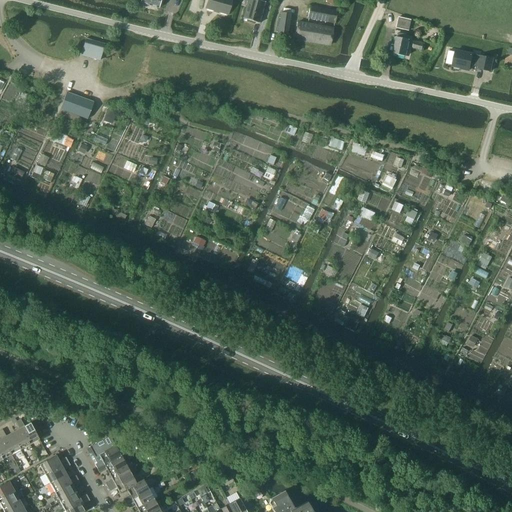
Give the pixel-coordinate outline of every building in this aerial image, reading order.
[(140,0),(140,3),(158,8),(160,0),(140,0)] [(207,0),(206,8),(228,15),(231,0),(207,0)] [(248,0),(243,18),(243,19),(259,23),(265,3),(265,2),(257,0),(248,0)] [(308,19),(334,23),(336,10),(310,6),(308,19)] [(277,36),(287,38),(291,14),(281,12),(277,36)] [(412,20),(399,17),(396,28),(409,31),(412,20)] [(295,39),(330,45),(333,28),(298,22),(295,39)] [(393,53),(406,56),(410,40),(404,38),(405,34),(398,33),(397,37),(393,53)] [(85,39),(81,55),(100,60),(105,44),(85,39)] [(424,44),(414,41),(412,48),(422,51),(424,44)] [(449,51),(446,63),(453,65),(452,66),(469,70),(470,65),(478,67),(478,69),(490,71),(493,59),(481,56),(480,56),(473,54),(456,50),(455,52),(449,51)] [(67,92),(60,109),(87,119),(94,102),(67,92)] [(29,105),(32,97),(21,93),(18,101),(29,105)] [(116,112),(108,109),(104,120),(111,123),(116,112)] [(144,117),(142,123),(148,125),(150,119),(144,117)] [(293,136),(296,129),(288,126),(285,132),(293,136)] [(64,145),(68,137),(57,132),(53,141),(64,145)] [(301,141),(309,144),(312,135),(305,132),(301,141)] [(341,150),(344,141),(332,137),(329,146),(341,150)] [(212,150),(218,152),(221,144),(214,142),(212,150)] [(365,156),(367,147),(354,143),(351,152),(365,156)] [(85,154),(88,148),(81,145),(78,151),(85,154)] [(383,161),(385,155),(373,150),(370,157),(383,161)] [(267,163),(272,165),(276,158),(270,156),(267,163)] [(397,159),(395,166),(401,167),(403,161),(397,159)] [(40,175),(43,168),(36,166),(33,173),(40,175)] [(21,180),(24,174),(12,167),(9,174),(21,180)] [(152,178),(154,173),(141,168),(139,173),(152,178)] [(268,168),(264,177),(270,180),(274,171),(268,168)] [(322,180),(327,183),(331,176),(325,174),(322,180)] [(164,175),(161,181),(167,184),(169,178),(164,175)] [(385,175),(382,181),(384,181),(382,184),(389,188),(391,185),(393,186),(396,179),(387,175),(385,175)] [(358,200),(366,203),(370,193),(362,190),(358,200)] [(508,204),(511,197),(502,193),(499,199),(508,204)] [(79,204),(85,207),(90,198),(84,195),(79,204)] [(280,198),(275,208),(280,211),(285,200),(280,198)] [(332,208),(338,211),(342,202),(337,199),(332,208)] [(205,209),(212,212),(215,205),(209,202),(205,209)] [(301,217),(309,220),(314,210),(307,206),(301,217)] [(113,208),(111,213),(124,219),(126,215),(113,208)] [(372,221),(375,214),(363,208),(360,216),(372,221)] [(318,216),(324,220),(328,213),(322,209),(318,216)] [(414,220),(417,213),(409,209),(406,216),(414,220)] [(145,225),(150,228),(154,220),(149,217),(145,225)] [(270,219),(265,230),(270,232),(275,222),(270,219)] [(317,233),(320,227),(314,224),(311,230),(317,233)] [(159,231),(156,236),(164,240),(166,235),(159,231)] [(290,240),(296,243),(301,235),(295,231),(290,240)] [(431,232),(428,238),(434,241),(437,235),(431,232)] [(396,234),(393,241),(401,245),(405,238),(396,234)] [(469,246),(472,240),(464,235),(461,242),(469,246)] [(344,247),(347,241),(340,238),(337,244),(344,247)] [(496,240),(493,248),(499,251),(502,243),(496,240)] [(186,252),(189,245),(182,242),(179,248),(186,252)] [(370,249),(367,255),(375,259),(378,253),(370,249)] [(480,261),(488,265),(492,257),(484,253),(480,261)] [(252,259),(247,270),(252,272),(257,262),(252,259)] [(323,275),(330,278),(335,269),(327,266),(323,275)] [(478,268),(475,273),(486,279),(489,274),(478,268)] [(449,277),(454,280),(457,274),(452,271),(449,277)] [(260,278),(258,283),(269,288),(271,283),(260,278)] [(324,312),(330,315),(334,307),(327,304),(324,312)] [(345,313),(340,310),(335,318),(341,321),(345,313)] [(389,324),(392,318),(386,316),(384,321),(389,324)] [(444,330),(449,333),(453,325),(448,322),(444,330)] [(449,343),(451,338),(442,334),(440,338),(449,343)] [(467,345),(473,348),(478,339),(471,336),(467,345)] [(20,419),(17,421),(29,445),(39,439),(30,423),(24,426),(20,419)] [(17,430),(11,433),(21,450),(29,445),(17,421),(13,423),(17,430)] [(2,429),(0,430),(0,434),(11,455),(21,450),(11,433),(6,436),(2,429)] [(0,455),(2,460),(11,455),(0,434),(0,455)] [(116,447),(110,436),(86,449),(92,459),(99,455),(100,458),(102,460),(95,464),(95,465),(96,466),(97,468),(125,453),(120,445),(116,447)] [(130,462),(125,453),(97,468),(99,472),(106,468),(109,474),(126,465),(130,462)] [(39,465),(45,474),(68,461),(66,457),(59,461),(56,455),(39,465)] [(45,474),(50,483),(66,474),(63,469),(70,465),(68,461),(45,474)] [(186,461),(180,466),(183,469),(189,464),(186,461)] [(105,483),(108,487),(131,474),(126,465),(109,474),(112,479),(105,483)] [(50,483),(55,492),(78,479),(76,475),(69,479),(66,474),(50,483)] [(120,493),(127,489),(126,489),(136,483),(131,474),(108,487),(110,491),(117,487),(120,493)] [(228,481),(225,476),(217,480),(221,485),(228,481)] [(55,492),(60,501),(76,492),(73,487),(80,483),(78,479),(55,492)] [(123,498),(125,502),(148,489),(143,479),(136,483),(126,489),(127,489),(129,494),(123,498)] [(0,498),(14,491),(9,481),(0,486),(0,498)] [(134,502),(137,508),(154,499),(157,497),(152,487),(148,489),(125,502),(127,506),(134,502)] [(311,511),(312,511),(306,501),(294,508),(284,490),(269,498),(270,499),(271,499),(275,506),(271,508),(273,511),(289,511),(290,511),(311,511)] [(0,504),(3,509),(19,500),(14,491),(0,498),(0,504)] [(60,501),(65,510),(88,497),(86,494),(79,497),(76,492),(60,501)] [(246,511),(236,493),(226,498),(229,504),(234,511),(246,511)] [(88,497),(65,510),(65,511),(84,511),(86,511),(83,505),(90,501),(88,497)] [(152,511),(159,508),(154,499),(137,508),(139,511),(152,511)] [(19,511),(24,509),(19,500),(3,509),(4,511),(19,511)]
